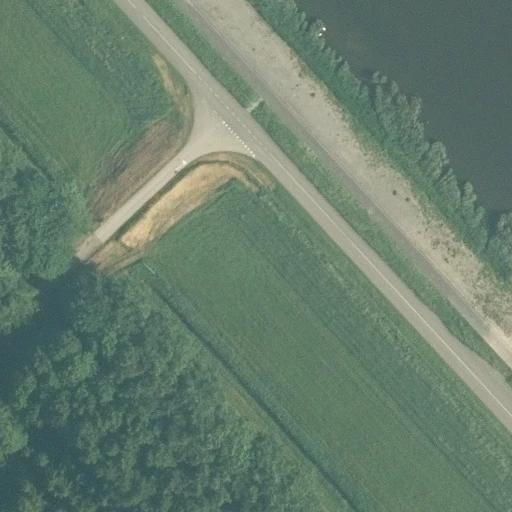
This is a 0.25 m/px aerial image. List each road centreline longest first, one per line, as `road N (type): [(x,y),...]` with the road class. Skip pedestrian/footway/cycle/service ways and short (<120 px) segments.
road 1 (tertiary): [(230,111),(511,416)]
road 2 (unclassified): [(93,237),(230,111)]
road 3 (track): [(149,246),(0,330)]
road 4 (track): [(0,321),(16,281),(82,181)]
road 5 (tertiary): [(127,0),(230,111)]
road 6 (track): [(0,327),(93,237)]
